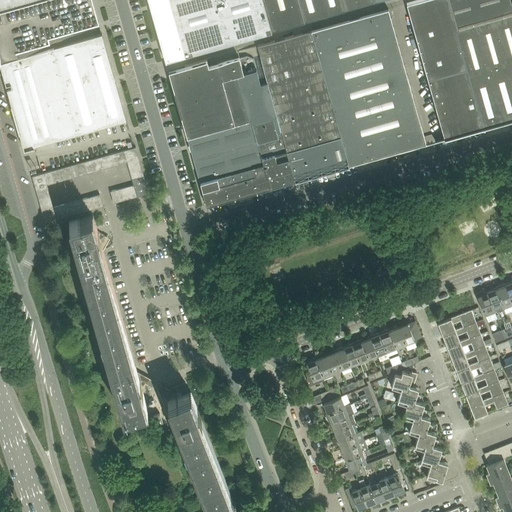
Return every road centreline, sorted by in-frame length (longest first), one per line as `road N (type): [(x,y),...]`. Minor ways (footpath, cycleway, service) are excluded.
road 1 (unclassified): [(183,228),(511,135)]
road 2 (unknown): [(391,0),(141,71)]
road 3 (tertiary): [(281,349),(511,257)]
road 4 (unclassified): [(183,228),(122,0)]
road 5 (secondary): [(91,511),(24,293)]
road 6 (unclassified): [(24,293),(35,241),(0,125)]
road 7 (residential): [(333,494),(281,349)]
road 8 (tertiary): [(279,511),(228,370)]
road 9 (unclassified): [(228,370),(183,228)]
road 10 (secondary): [(0,387),(37,511)]
